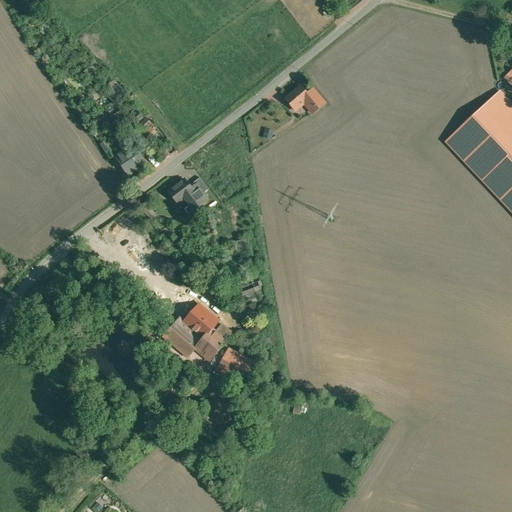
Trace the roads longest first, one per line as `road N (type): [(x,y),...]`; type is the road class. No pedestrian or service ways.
road 1 (unclassified): [(0,323),(35,270),(378,0)]
road 2 (track): [(66,511),(131,437),(215,368)]
road 3 (track): [(511,30),(378,0)]
